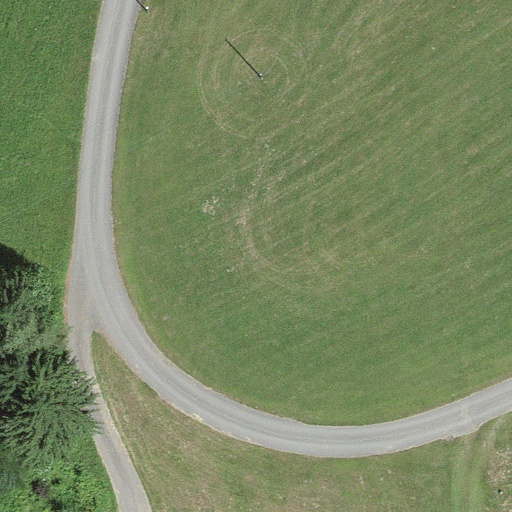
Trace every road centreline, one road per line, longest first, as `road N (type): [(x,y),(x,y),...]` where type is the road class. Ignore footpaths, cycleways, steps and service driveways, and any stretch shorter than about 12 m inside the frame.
road 1 (track): [(511,379),(427,411),(293,433),(191,396),(108,292),(94,217),(103,51),(116,0)]
road 2 (track): [(101,254),(81,301),(88,360),(129,484),(130,511)]
